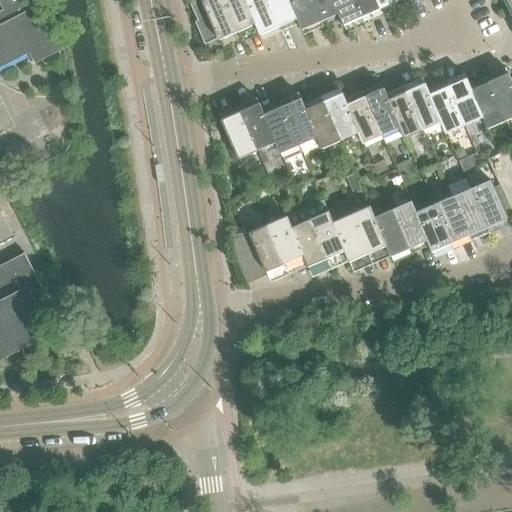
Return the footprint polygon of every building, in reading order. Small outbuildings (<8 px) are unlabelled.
[(0,65),(25,53),(30,62),(34,60),(35,62),(36,61),(61,48),(62,49),(63,49),(37,0),(0,0),(0,4),(3,11),(0,12),(0,360),(50,334),(50,335),(52,334),(31,295),(42,290),(43,290),(24,253),(23,253),(23,254),(0,265),(0,65)] [(237,31),(223,0),(204,0),(201,2),(200,0),(190,5),(197,21),(194,22),(204,45),(218,39),(218,40),(237,31)] [(255,23),(245,0),(223,0),(237,31),(255,24),(255,23)] [(279,26),(267,0),(245,0),(255,23),(255,24),(259,35),(279,26)] [(297,18),(289,0),(267,0),(279,26),(296,19),(297,18)] [(320,21),(310,0),(289,0),(297,18),(296,19),(301,30),(320,21)] [(339,13),(332,0),(310,0),(320,21),(338,14),(339,13)] [(362,16),(354,0),(332,0),(339,13),(338,14),(342,25),(362,16)] [(380,8),(376,0),(354,0),(362,16),(380,8)] [(398,0),(376,0),(380,8),(398,0)] [(511,77),(510,78),(508,73),(489,81),(506,120),(511,117),(511,77)] [(483,118),(471,89),(467,78),(447,86),(465,126),(482,118),(483,118)] [(506,120),(489,81),(471,89),(483,118),(482,118),(487,129),(506,120)] [(441,122),(429,94),(430,94),(425,83),(406,91),(423,130),(440,123),(441,122)] [(465,126),(447,86),(430,94),(429,94),(441,122),(440,123),(445,134),(465,126)] [(399,128),(387,99),(388,99),(384,88),(364,96),(382,136),(398,129),(399,128)] [(406,91),(388,99),(387,99),(399,128),(398,129),(402,139),(423,130),(406,91)] [(358,133),(345,105),(347,104),(342,93),(323,101),(340,141),(356,134),(358,133)] [(364,96),(347,104),(345,105),(358,133),(356,134),(360,145),(382,136),(364,96)] [(316,138),(304,110),(306,109),(301,98),(281,106),(299,146),(314,139),(316,138)] [(323,101),(306,109),(304,110),(316,138),(314,139),(319,150),(340,141),(323,101)] [(275,143),(263,114),(264,114),(259,103),(240,111),(258,151),(275,143)] [(299,146),(281,106),(264,114),(263,114),(275,143),(280,154),(299,146)] [(258,151),(240,111),(221,120),(238,160),(258,151)] [(13,179),(3,158),(0,159),(0,175),(4,183),(13,179)] [(414,167),(411,159),(400,164),(403,172),(414,167)] [(388,169),(383,160),(373,165),(377,174),(388,169)] [(358,179),(356,173),(348,176),(351,182),(358,179)] [(506,219),(493,188),(500,185),(499,182),(497,179),(490,182),(489,180),(470,188),(487,227),(506,219)] [(487,227),(470,188),(452,196),(469,235),(487,227)] [(469,235),(452,196),(433,204),(451,243),(469,235)] [(344,250),(332,222),(323,201),(304,209),(309,219),(326,258),(344,251),(344,250)] [(427,240),(414,212),(410,201),(392,209),(409,248),(426,240),(427,240)] [(451,243),(433,204),(414,212),(427,240),(426,240),(431,252),(451,243)] [(386,245),(373,216),(369,206),(350,214),(367,253),(385,245),(386,245)] [(309,219),(304,209),(286,217),(290,227),(303,255),(302,256),(307,267),(326,258),(309,219)] [(409,248),(392,209),(373,216),(386,245),(385,245),(390,257),(409,248)] [(367,253),(350,214),(332,222),(344,250),(344,251),(348,262),(367,253)] [(303,255),(290,227),(286,217),(286,216),(267,225),(285,263),(302,256),(303,255)] [(285,263),(267,225),(250,232),(230,235),(231,239),(233,260),(237,260),(246,280),(266,271),(285,263)]
